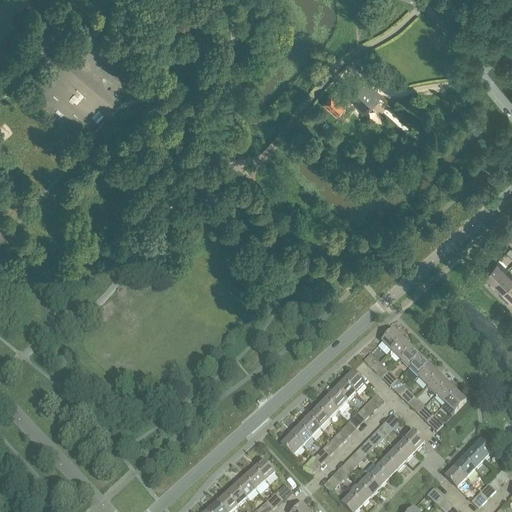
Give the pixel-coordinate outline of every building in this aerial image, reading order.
[(381,96),(362,79),(342,102),(333,94),(323,105),(336,117),(337,117),(342,122),(348,116),(342,111),(345,107),(349,111),(354,106),(364,115),(381,96)] [(484,275),(494,284),(505,272),(496,263),(484,275)] [(511,282),(511,278),(505,272),(494,284),(502,292),(511,282)] [(511,282),(502,292),(511,301),(511,300),(511,282)] [(382,344),(391,353),(403,340),(394,331),(382,344)] [(391,353),(400,362),(412,349),(403,340),(391,353)] [(400,362),(409,371),(421,358),(412,349),(400,362)] [(371,355),(364,363),(367,366),(374,359),(371,355)] [(430,367),(421,358),(409,371),(418,379),(430,367)] [(373,371),(376,375),(383,368),(380,364),(373,371)] [(439,376),(430,367),(418,379),(427,388),(439,376)] [(382,380),(386,384),(392,376),(389,373),(382,380)] [(356,395),(365,386),(352,374),(343,383),(356,395)] [(427,388),(436,397),(448,385),(439,376),(427,388)] [(391,389),(394,393),(401,385),(398,382),(391,389)] [(343,383),(334,392),(347,404),(356,395),(343,383)] [(436,397),(445,405),(457,393),(448,385),(436,397)] [(407,391),(400,398),(403,401),(410,394),(407,391)] [(334,392),(326,401),(338,413),(347,404),(334,392)] [(466,402),(457,393),(445,405),(454,415),(466,402)] [(409,407),(413,410),(419,403),(416,399),(409,407)] [(329,422),(338,413),(326,401),(317,410),(329,422)] [(374,413),(377,409),(370,402),(367,406),(374,413)] [(418,415),(421,419),(428,412),(425,408),(418,415)] [(329,422),(317,410),(308,419),(320,431),(329,422)] [(365,422),(369,418),(361,411),(358,415),(365,422)] [(394,415),(391,419),(398,426),(401,422),(394,415)] [(434,417),(427,424),(430,428),(437,421),(434,417)] [(308,419),(299,428),(311,440),(320,431),(308,419)] [(356,431),(360,427),(353,420),(349,424),(356,431)] [(385,424),(382,428),(389,435),(392,431),(385,424)] [(290,437),(303,449),(311,440),(299,428),(290,437)] [(340,433),(347,440),(351,436),(344,429),(340,433)] [(383,440),(377,433),(373,437),(380,443),(383,440)] [(404,442),(416,454),(425,445),(413,433),(404,442)] [(294,458),(303,449),(290,437),(281,446),(294,458)] [(339,449),(342,445),(335,438),(331,442),(339,449)] [(368,442),(364,445),(371,452),(375,449),(368,442)] [(404,442),(395,451),(407,463),(416,454),(404,442)] [(472,451),(484,463),(493,454),(481,442),(472,451)] [(323,451),(330,458),(333,454),(326,447),(323,451)] [(359,451),(355,454),(362,462),(366,458),(359,451)] [(398,472),(407,463),(395,451),(386,460),(398,472)] [(475,472),(484,463),(472,451),(463,460),(475,472)] [(314,460),(321,467),(324,463),(317,456),(314,460)] [(350,460),(347,463),(354,470),(357,467),(350,460)] [(386,460),(377,469),(389,481),(398,472),(386,460)] [(463,460),(454,469),(466,481),(475,472),(463,460)] [(254,471),(265,483),(275,475),(264,462),(254,471)] [(305,469),(312,476),(316,472),(309,465),(305,469)] [(341,469),(338,472),(345,479),(348,476),(341,469)] [(380,490),(389,481),(377,469),(368,478),(380,490)] [(454,469),(445,479),(457,490),(466,481),(454,469)] [(265,483),(254,471),(245,479),(256,492),(265,483)] [(505,483),(508,480),(501,473),(498,476),(505,483)] [(339,485),(332,478),(329,482),(336,489),(339,485)] [(360,487),(371,499),(380,490),(368,478),(360,487)] [(235,488),(247,500),(256,492),(245,479),(235,488)] [(496,492),(499,489),(492,482),(489,485),(496,492)] [(371,499),(360,487),(351,496),(363,508),(371,499)] [(247,500),(235,488),(226,496),(237,509),(247,500)] [(487,501),(491,498),(483,491),(480,494),(487,501)] [(282,503),(286,499),(279,492),(276,495),(282,503)] [(233,511),(237,509),(226,496),(217,505),(223,511),(233,511)] [(358,511),(363,508),(351,496),(342,505),(348,511),(358,511)] [(443,499),(440,496),(433,503),(436,506),(443,499)] [(273,511),(277,508),(270,500),(266,504),(273,511)] [(478,510),(482,507),(475,500),(471,503),(478,510)]
